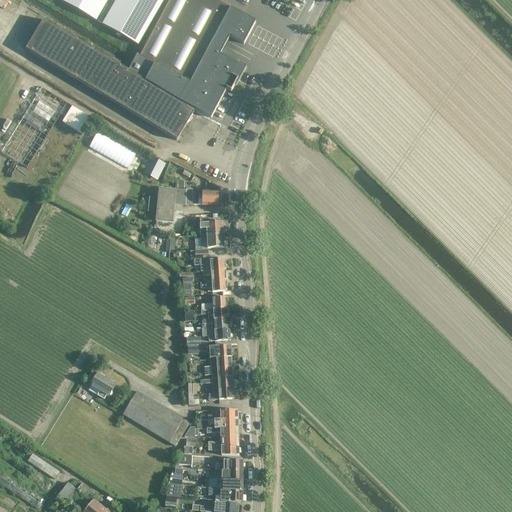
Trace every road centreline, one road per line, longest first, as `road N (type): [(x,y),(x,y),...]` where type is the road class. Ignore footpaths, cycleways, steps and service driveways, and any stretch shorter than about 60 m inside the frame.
road 1 (unclassified): [(256,511),(235,210),(256,124),(323,0)]
road 2 (track): [(0,57),(164,159),(172,149)]
road 3 (track): [(0,416),(34,438),(88,352)]
